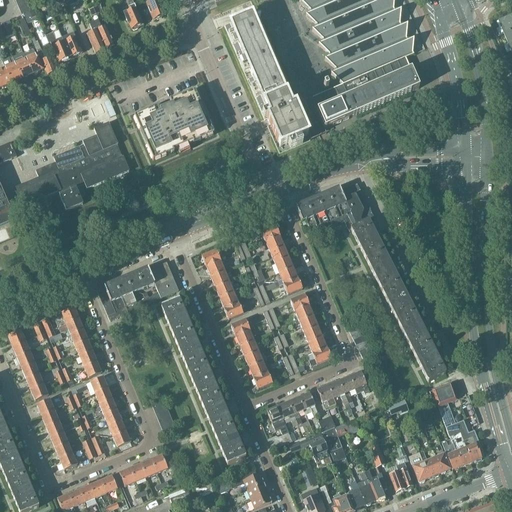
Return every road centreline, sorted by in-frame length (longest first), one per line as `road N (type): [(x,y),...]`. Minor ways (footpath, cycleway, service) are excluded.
road 1 (residential): [(0,365),(52,484),(144,448),(147,435),(81,274)]
road 2 (tertiary): [(466,158),(480,379),(509,474)]
road 3 (residential): [(242,409),(349,358),(280,191)]
road 4 (tertiary): [(511,433),(490,338),(488,158)]
road 5 (residential): [(0,116),(193,32)]
road 6 (tertiary): [(280,191),(364,162),(466,158)]
road 7 (residential): [(242,409),(172,236)]
road 8 (unclassified): [(267,196),(193,32)]
road 9 (tertiary): [(488,158),(477,57),(455,2)]
road 10 (tertiary): [(437,10),(466,158)]
